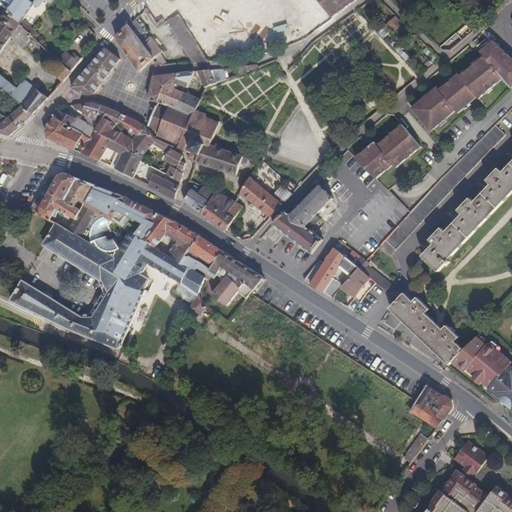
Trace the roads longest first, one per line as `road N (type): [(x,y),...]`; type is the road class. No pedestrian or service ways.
road 1 (tertiary): [(470,402),(174,209),(93,172),(23,153)]
road 2 (residential): [(23,153),(58,93),(143,0)]
road 3 (residential): [(389,511),(470,402)]
